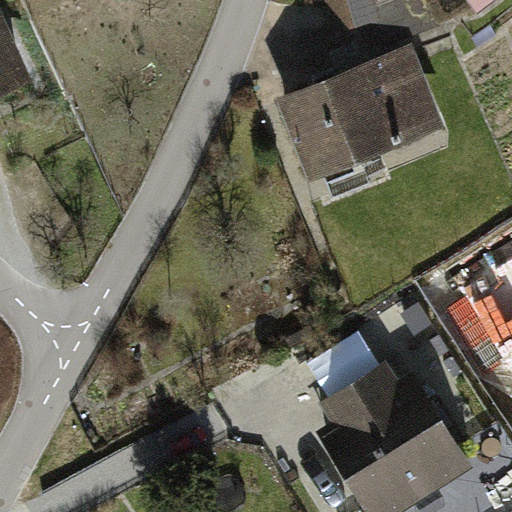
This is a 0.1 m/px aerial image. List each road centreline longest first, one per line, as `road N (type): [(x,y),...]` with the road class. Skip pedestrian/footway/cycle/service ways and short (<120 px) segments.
road 1 (residential): [(74,354),(223,65),(242,0)]
road 2 (residential): [(0,490),(74,354)]
